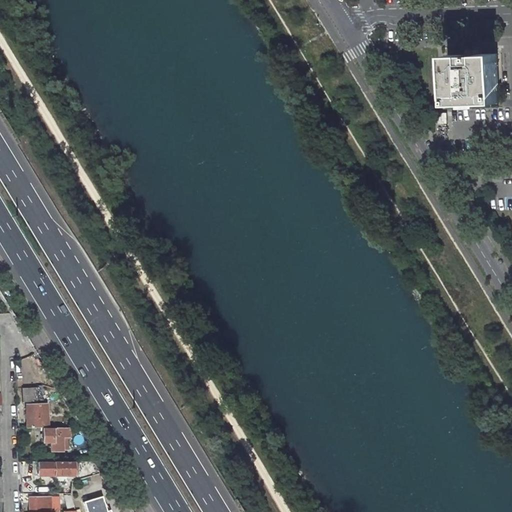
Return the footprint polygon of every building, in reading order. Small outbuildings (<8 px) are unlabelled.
[(499,103),(498,54),(448,55),(450,104),(499,103)] [(447,123),(447,113),(437,113),(437,123),(447,123)] [(23,399),(33,399),(33,388),(24,387),(23,399)] [(47,427),(46,405),(38,405),(27,405),(27,428),(47,427)] [(55,430),(42,430),(42,442),(50,442),(50,451),(61,451),(61,450),(61,437),(68,437),(68,429),(55,429),(55,430)] [(38,462),(38,475),(73,476),(73,462),(38,462)] [(71,495),(65,496),(68,509),(74,507),(71,495)] [(109,511),(106,511),(102,497),(83,502),(85,511),(109,511)] [(58,511),(59,498),(29,498),(29,511),(58,511)]
